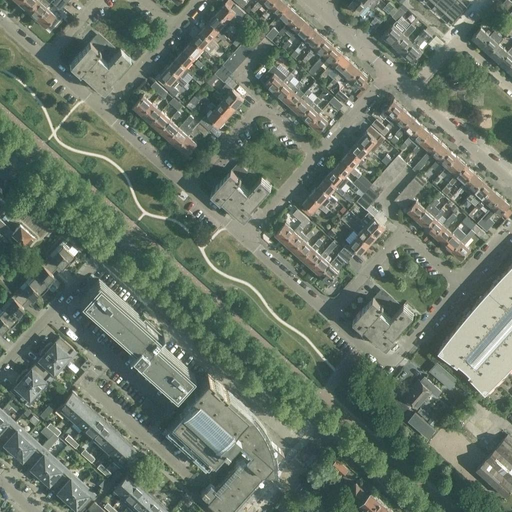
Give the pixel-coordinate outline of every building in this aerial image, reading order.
[(19,0),(17,2),(26,10),(35,0),(19,0)] [(35,0),(26,10),(35,18),(45,7),(49,3),(45,0),(35,0)] [(64,0),(51,0),(50,1),(60,10),(67,2),(64,0)] [(269,6),(274,0),(258,0),(256,3),(253,6),(257,9),(260,6),(265,1),(269,6)] [(287,4),(283,0),(274,0),(269,6),(270,6),(263,14),(267,17),(273,9),(278,14),(287,4)] [(366,4),(362,0),(351,0),(348,4),(358,13),(366,4)] [(423,0),(422,1),(425,3),(428,0),(430,0),(436,4),(431,9),(432,9),(439,0),(423,0)] [(439,0),(432,9),(435,11),(439,7),(445,13),(455,0),(439,0)] [(455,0),(445,13),(451,18),(447,23),(450,25),(467,6),(460,0),(455,0)] [(397,4),(395,7),(389,1),(386,5),(394,13),(400,7),(397,4)] [(248,14),(236,4),(232,8),(226,2),(217,12),(227,21),(232,25),(237,19),(241,22),(244,18),(247,21),(250,17),(247,15),(248,14)] [(296,12),(287,4),(278,14),(287,22),(296,12)] [(394,13),(386,5),(383,8),(392,16),(394,13)] [(45,7),(35,18),(44,27),(45,25),(50,30),(62,17),(56,12),(54,15),(45,7)] [(394,13),(392,16),(397,20),(405,11),(400,7),(394,13)] [(227,21),(217,12),(209,20),(219,30),(224,24),(234,33),(237,29),(227,21)] [(305,20),(296,12),(287,22),(285,25),(293,33),(305,20)] [(370,23),(376,28),(384,19),(378,14),(370,23)] [(219,30),(209,20),(201,29),(211,39),(216,33),(224,41),(227,37),(219,30)] [(314,28),(305,20),(293,33),(289,38),(293,41),(300,33),(305,38),(314,28)] [(382,35),(392,44),(402,32),(393,23),(382,35)] [(402,32),(392,44),(402,52),(412,41),(407,36),(416,27),(411,23),(402,32)] [(256,26),(252,31),(261,39),(265,34),(256,26)] [(273,26),(267,32),(265,34),(272,40),(278,33),(281,36),(286,30),(283,27),(279,31),(273,26)] [(472,37),(481,45),(492,32),(488,29),(486,31),(481,27),(472,37)] [(323,36),(314,28),(305,38),(302,41),(298,46),(295,49),(299,52),(301,49),(302,49),(306,44),(311,49),(323,36)] [(219,46),(211,39),(201,29),(193,38),(203,47),(209,53),(214,47),(216,49),(217,49),(218,51),(221,48),(219,46)] [(412,41),(402,52),(412,61),(422,50),(418,46),(424,39),(428,43),(433,37),(423,29),(412,41)] [(492,32),(481,45),(490,53),(499,43),(504,38),(494,30),(492,32)] [(261,39),(252,31),(248,35),(257,43),(261,39)] [(96,35),(89,42),(68,65),(78,74),(81,71),(102,91),(111,81),(109,80),(130,57),(120,48),(107,63),(96,54),(106,44),(96,35)] [(257,43),(248,35),(243,40),(252,48),(257,43)] [(332,44),(323,36),(311,49),(310,51),(307,54),(304,58),(307,61),(311,57),(313,54),(314,54),(318,50),(323,54),(332,44)] [(203,47),(193,38),(185,47),(195,56),(200,51),(208,58),(211,55),(209,53),(203,47)] [(252,48),(243,40),(239,44),(248,53),(252,48)] [(499,43),(490,53),(499,61),(508,51),(499,43)] [(248,53),(239,44),(235,49),(244,57),(248,53)] [(341,52),(332,44),(323,54),(321,57),(320,57),(316,62),(319,65),(324,60),(327,57),(332,62),(341,52)] [(499,61),(508,69),(511,64),(511,45),(508,50),(507,51),(508,51),(499,61)] [(195,56),(185,47),(177,56),(187,65),(195,56)] [(244,57),(235,49),(231,54),(240,62),(244,57)] [(341,52),(332,62),(329,66),(325,70),(322,73),(325,76),(328,73),(331,70),(333,69),(338,74),(350,60),(341,52)] [(240,62),(231,54),(227,59),(236,66),(240,62)] [(187,65),(177,56),(169,65),(179,74),(182,77),(187,72),(196,80),(199,76),(187,65)] [(195,63),(200,67),(203,69),(206,66),(203,64),(198,59),(195,63)] [(236,66),(227,59),(223,63),(232,71),(236,66)] [(350,60),(338,74),(334,78),(337,81),(341,77),(342,77),(344,75),(349,80),(359,68),(350,60)] [(232,71),(223,63),(219,68),(228,76),(232,71)] [(273,73),(265,82),(274,90),(283,80),(287,75),(274,64),(269,69),(273,73)] [(182,77),(179,74),(169,65),(161,75),(167,80),(163,84),(175,95),(179,91),(174,86),(179,81),(184,85),(187,82),(182,77)] [(228,76),(219,68),(214,73),(223,81),(228,76)] [(368,76),(359,68),(349,80),(345,83),(349,87),(354,82),(359,86),(368,76)] [(287,75),(283,80),(274,90),(283,98),(290,90),(292,88),(295,84),(293,83),(290,80),(294,75),(290,72),(287,75)] [(229,76),(226,81),(235,87),(238,81),(229,76)] [(292,106),(304,92),(299,88),(303,83),(304,82),(301,79),(300,80),(299,80),(295,84),(292,88),(290,90),(283,98),(292,106)] [(168,92),(155,81),(151,86),(163,97),(168,92)] [(243,98),(226,83),(223,87),(228,91),(224,96),(223,97),(235,107),(243,98)] [(304,92),(292,106),(301,113),(309,104),(313,100),(308,96),(312,91),(308,87),(304,92)] [(335,94),(344,102),(349,98),(340,89),(335,94)] [(217,98),(220,100),(215,106),(227,116),(235,107),(223,97),(224,96),(216,90),(213,93),(218,97),(217,98)] [(132,106),(142,114),(152,102),(143,94),(132,106)] [(339,108),(343,104),(333,95),(329,100),(339,108)] [(393,118),(402,108),(393,99),(384,109),(380,114),(384,118),(386,116),(391,121),(393,118)] [(194,105),(190,100),(185,105),(190,109),(194,105)] [(152,102),(142,114),(151,122),(161,110),(152,102)] [(219,125),(227,116),(215,106),(211,102),(208,105),(212,109),(207,115),(205,117),(204,116),(200,121),(209,130),(214,125),(216,122),(219,125)] [(310,122),(318,112),(309,104),(301,113),(310,122)] [(411,116),(402,108),(393,118),(390,122),(394,125),(397,121),(402,126),(411,116)] [(161,110),(151,122),(159,130),(170,118),(161,110)] [(176,119),(181,113),(177,110),(173,115),(176,119)] [(318,112),(310,122),(319,130),(328,120),(318,112)] [(179,126),(168,138),(177,146),(193,129),(188,125),(194,118),(190,114),(179,126)] [(420,124),(411,116),(402,126),(406,129),(411,134),(420,124)] [(170,118),(159,130),(168,138),(179,126),(170,118)] [(376,118),(372,123),(385,135),(389,129),(376,118)] [(193,129),(177,146),(187,154),(197,143),(192,138),(200,129),(205,134),(209,130),(200,121),(193,129)] [(420,142),(429,132),(420,124),(411,134),(404,141),(405,142),(402,145),(405,147),(408,144),(412,140),(417,145),(420,142)] [(385,138),(382,135),(371,125),(366,129),(367,130),(359,139),(369,149),(373,152),(385,138)] [(399,137),(406,129),(402,126),(395,133),(399,137)] [(438,140),(429,132),(420,142),(417,145),(411,152),(414,155),(416,152),(417,153),(424,145),(429,150),(438,140)] [(395,134),(390,140),(394,143),(399,138),(395,134)] [(369,149),(359,139),(351,148),(361,158),(366,152),(370,156),(370,155),(378,162),(381,159),(373,152),(369,149)] [(447,148),(438,140),(429,150),(412,168),(417,172),(427,161),(426,160),(432,153),(438,158),(447,148)] [(361,158),(351,148),(343,157),(353,166),(361,158)] [(456,156),(447,148),(438,158),(431,165),(435,169),(442,161),(447,166),(456,156)] [(398,155),(394,160),(403,168),(407,164),(398,155)] [(456,156),(447,166),(440,173),(444,177),(450,169),(456,174),(465,164),(456,156)] [(353,166),(343,157),(335,166),(345,175),(353,166)] [(366,168),(367,168),(370,170),(372,168),(369,165),(370,164),(362,157),(358,162),(361,164),(361,163),(366,168)] [(394,160),(390,164),(399,173),(403,168),(394,160)] [(237,162),(231,169),(210,191),(221,201),(222,199),(244,219),(253,209),(251,207),(271,185),(261,176),(248,190),(238,181),(247,171),(237,162)] [(390,164),(385,169),(395,177),(399,173),(390,164)] [(474,172),(465,164),(456,174),(453,177),(453,176),(449,181),(452,185),(459,177),(465,182),(474,172)] [(345,175),(335,166),(327,175),(337,184),(340,187),(345,182),(346,182),(350,186),(351,186),(353,188),(356,185),(353,182),(345,176),(345,175)] [(355,174),(358,177),(361,179),(363,175),(361,173),(354,167),(350,170),(355,175),(355,174)] [(385,169),(381,173),(391,182),(395,177),(385,169)] [(483,180),(474,172),(465,182),(458,189),(461,192),(468,185),(474,190),(483,180)] [(381,173),(377,178),(387,186),(391,182),(381,173)] [(427,181),(418,173),(414,178),(423,186),(427,181)] [(337,184),(327,175),(319,184),(329,193),(334,187),(337,190),(340,187),(337,184)] [(377,178),(373,182),(383,191),(387,186),(377,178)] [(414,178),(410,182),(419,191),(423,186),(414,178)] [(480,201),(492,188),(483,180),(474,190),(467,197),(470,200),(473,197),(474,198),(475,196),(480,201)] [(373,182),(369,187),(378,195),(383,191),(373,182)] [(410,182),(406,187),(415,195),(419,191),(410,182)] [(329,193),(319,184),(311,193),(321,202),(325,206),(330,200),(333,203),(336,200),(329,193)] [(337,190),(342,195),(346,198),(349,195),(345,191),(340,187),(337,190)] [(369,187),(365,191),(374,200),(378,195),(369,187)] [(406,187),(402,191),(406,195),(411,199),(413,198),(415,195),(406,187)] [(492,206),(501,196),(492,188),(480,201),(468,214),(472,217),(474,215),(472,214),(478,207),(479,209),(483,204),(489,209),(492,206)] [(365,191),(361,196),(370,204),(374,200),(365,191)] [(402,191),(394,200),(398,204),(406,195),(402,191)] [(325,206),(321,202),(311,193),(302,202),(312,211),(318,205),(325,212),(328,209),(325,206)] [(406,195),(398,204),(403,209),(405,206),(408,209),(407,210),(416,218),(425,208),(416,200),(413,198),(411,199),(406,195)] [(361,196),(356,201),(366,209),(370,204),(361,196)] [(434,216),(440,209),(435,205),(440,200),(435,196),(425,208),(416,218),(425,226),(434,216)] [(510,204),(501,196),(492,206),(489,209),(477,222),(487,230),(491,225),(486,221),(492,214),(495,209),(501,214),(510,204)] [(297,208),(293,213),(302,221),(306,216),(297,208)] [(434,216),(425,226),(434,234),(443,224),(438,219),(445,211),(442,208),(434,216)] [(443,224),(434,234),(443,242),(452,232),(447,228),(452,222),(457,216),(453,212),(443,224)] [(294,230),(284,241),(293,249),(303,238),(298,233),(303,228),(303,227),(310,220),(306,216),(302,221),(296,228),(294,230)] [(374,216),(366,225),(377,235),(385,226),(374,216)] [(377,235),(358,218),(355,221),(363,228),(358,234),(369,244),(377,235)] [(20,225),(13,232),(9,228),(9,227),(0,219),(0,230),(16,244),(19,240),(27,247),(34,238),(20,225)] [(294,230),(289,225),(285,221),(275,233),(284,241),(294,230)] [(461,240),(452,250),(461,258),(470,248),(465,244),(475,232),(481,237),(485,232),(476,224),(461,240)] [(303,238),(293,249),(302,257),(312,246),(307,241),(314,233),(311,230),(303,238)] [(452,232),(443,242),(452,250),(461,240),(452,232)] [(369,244),(358,234),(350,243),(348,245),(354,251),(356,249),(361,253),(369,244)] [(302,257),(311,266),(321,254),(316,249),(323,241),(320,238),(312,246),(302,257)] [(62,241),(46,259),(55,268),(59,264),(61,266),(65,262),(66,263),(70,260),(74,256),(75,257),(75,256),(68,249),(70,247),(62,241)] [(354,251),(348,245),(346,244),(342,249),(352,257),(356,252),(354,251)] [(321,254),(311,266),(320,274),(330,262),(325,257),(332,249),(329,246),(321,254)] [(352,257),(342,249),(338,253),(338,254),(342,257),(346,260),(347,262),(352,257)] [(330,262),(320,274),(333,285),(338,279),(335,276),(339,270),(334,266),(342,257),(338,254),(330,262)] [(46,259),(31,275),(45,288),(49,284),(51,279),(50,279),(54,274),(51,272),(55,268),(46,259)] [(511,263),(501,275),(503,277),(497,284),(494,282),(483,295),(485,297),(479,304),(477,302),(466,315),(468,317),(462,324),(460,322),(449,336),(451,337),(446,345),(443,343),(438,350),(457,365),(459,362),(464,366),(467,369),(471,372),(468,375),(483,390),(486,387),(488,389),(501,376),(499,374),(505,368),(507,370),(511,364),(511,263)] [(26,280),(14,292),(26,300),(29,296),(32,299),(35,295),(36,295),(36,296),(41,293),(45,289),(46,289),(45,288),(31,275),(26,280)] [(161,335),(99,278),(80,300),(134,348),(129,354),(175,396),(195,374),(156,340),(161,335)] [(380,289),(373,297),(353,319),(362,328),(364,326),(386,346),(396,336),(394,334),(414,312),(404,303),(391,318),(380,309),(390,298),(380,289)] [(14,292),(1,307),(15,321),(19,316),(22,312),(21,312),(20,311),(24,307),(22,305),(26,300),(14,292)] [(1,307),(0,308),(0,329),(2,331),(6,327),(7,328),(6,328),(11,325),(15,321),(16,322),(16,321),(15,321),(1,307)] [(50,341),(44,346),(64,364),(76,351),(59,335),(52,343),(50,341)] [(64,364),(44,346),(40,353),(42,355),(35,362),(52,378),(64,364)] [(52,378),(35,362),(28,370),(26,368),(20,373),(40,391),(52,378)] [(453,375),(437,362),(430,370),(446,383),(453,375)] [(352,374),(356,378),(362,372),(357,368),(352,374)] [(40,391),(20,373),(15,380),(18,382),(11,389),(28,405),(40,391)] [(255,447),(217,490),(210,483),(204,490),(203,489),(200,492),(202,493),(201,494),(201,496),(202,500),(205,504),(207,502),(218,511),(227,511),(279,456),(283,452),(265,436),(262,430),(255,420),(247,411),(248,410),(207,373),(191,391),(196,396),(163,432),(204,469),(223,447),(225,449),(234,439),(233,438),(235,435),(248,447),(251,444),(255,447)] [(364,375),(360,380),(364,384),(369,379),(364,375)] [(437,395),(441,391),(429,380),(424,385),(419,379),(404,396),(416,407),(431,390),(437,395)] [(73,390),(59,406),(67,413),(80,399),(77,396),(73,390)] [(83,402),(80,399),(67,413),(75,421),(89,405),(84,401),(83,402)] [(40,412),(44,417),(56,406),(52,402),(40,412)] [(89,405),(75,421),(83,428),(96,414),(93,411),(93,410),(89,405)] [(417,410),(429,421),(433,417),(421,406),(417,410)] [(1,409),(0,410),(0,437),(15,421),(1,409)] [(432,427),(415,412),(415,413),(409,420),(421,430),(422,429),(427,434),(432,427)] [(99,417),(96,414),(83,428),(91,435),(105,419),(100,416),(99,417)] [(105,419),(91,435),(99,442),(112,428),(109,425),(109,424),(105,419)] [(28,433),(15,421),(0,437),(0,438),(7,445),(5,447),(10,453),(28,433)] [(50,422),(49,424),(46,426),(52,431),(55,427),(50,422)] [(61,431),(55,427),(52,431),(57,436),(59,433),(61,431)] [(115,431),(112,428),(99,442),(107,449),(121,434),(116,430),(115,431)] [(41,445),(28,433),(10,453),(17,458),(19,456),(26,462),(41,445)] [(506,435),(505,437),(477,468),(506,494),(511,487),(511,436),(508,433),(506,435)] [(68,434),(65,438),(70,443),(73,439),(68,434)] [(121,434),(107,449),(115,457),(128,443),(125,440),(125,439),(121,434)] [(79,444),(73,439),(70,443),(75,447),(79,444)] [(131,446),(128,443),(115,457),(124,464),(138,448),(132,445),(131,446)] [(55,457),(41,445),(26,462),(34,469),(32,471),(37,478),(55,457)] [(84,448),(81,452),(86,457),(89,453),(84,448)] [(95,458),(89,453),(86,457),(91,462),(95,458)] [(55,457),(37,478),(43,482),(45,480),(53,486),(68,469),(55,457)] [(342,475),(347,469),(337,459),(331,466),(342,475)] [(100,463),(97,467),(102,472),(105,468),(100,463)] [(111,473),(105,468),(102,472),(107,476),(111,473)] [(81,481),(68,469),(53,486),(60,493),(58,495),(63,502),(81,481)] [(128,472),(114,488),(123,495),(135,482),(132,478),(133,478),(128,472)] [(95,494),(81,481),(63,502),(70,506),(72,504),(80,511),(95,494)] [(138,484),(135,482),(123,495),(131,503),(145,487),(139,484),(138,484)] [(394,511),(390,508),(391,508),(371,490),(369,493),(356,482),(349,490),(361,502),(360,503),(360,507),(365,511),(369,511),(370,510),(372,511),(394,511)] [(145,487),(131,503),(139,510),(151,496),(148,493),(149,492),(145,487)] [(151,496),(139,510),(141,511),(151,511),(161,501),(155,498),(154,499),(151,496)] [(105,511),(106,511),(94,501),(88,508),(91,511),(105,511)] [(161,501),(151,511),(166,511),(168,511),(164,507),(165,507),(161,501)] [(109,511),(112,507),(107,502),(104,506),(109,511)]
